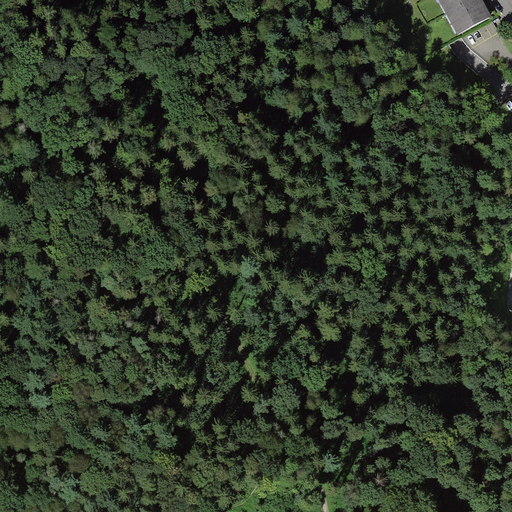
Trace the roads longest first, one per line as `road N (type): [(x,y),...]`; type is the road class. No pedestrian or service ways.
road 1 (track): [(500,511),(469,442),(456,323),(474,226),(472,164),(492,103),(453,92),(365,0)]
road 2 (track): [(71,0),(276,417),(310,470),(322,511)]
road 3 (track): [(475,464),(441,427),(318,236)]
